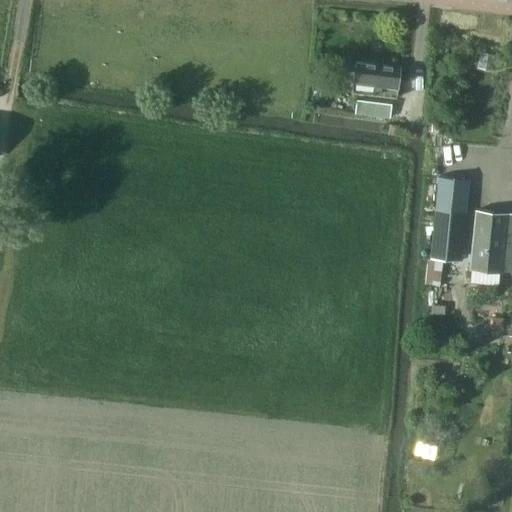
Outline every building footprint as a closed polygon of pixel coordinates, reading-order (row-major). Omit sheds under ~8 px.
[(354,92),(398,97),(402,64),(358,59),(354,92)] [(357,112),(392,116),(394,103),(358,98),(357,112)] [(436,209),(431,257),(459,260),(464,212),(436,209)] [(477,209),(476,210),(471,268),(504,271),(505,269),(511,269),(511,212),(510,213),(510,212),(477,209)] [(428,258),(425,283),(440,284),(442,260),(428,258)]
